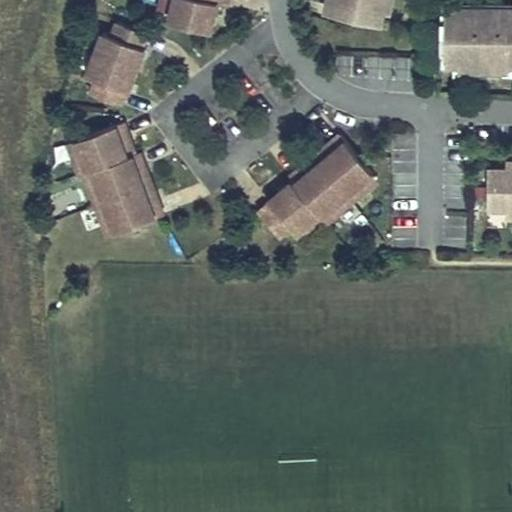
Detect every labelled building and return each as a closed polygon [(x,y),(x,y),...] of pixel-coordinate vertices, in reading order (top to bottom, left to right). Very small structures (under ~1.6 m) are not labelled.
[(175,0),(170,23),(211,32),(217,4),(226,6),(227,0),(175,0)] [(330,0),(330,4),(357,11),(355,17),(385,24),(388,10),(383,9),(385,0),(330,0)] [(385,0),(383,9),(388,10),(394,11),(396,0),(385,0)] [(357,11),(330,4),(328,11),(355,17),(357,11)] [(511,6),(455,6),(455,34),(448,34),(448,63),(463,63),(463,59),(510,59),(510,63),(511,63),(511,6)] [(92,94),(122,105),(127,91),(130,92),(146,48),(143,47),(148,33),(118,22),(113,36),(104,32),(88,76),(97,80),(92,94)] [(510,59),(463,59),(463,63),(463,69),(510,69),(510,63),(510,59)] [(88,76),(83,90),(92,94),(97,80),(88,76)] [(73,153),(81,174),(93,170),(97,180),(89,183),(105,225),(113,222),(117,233),(164,215),(158,199),(150,202),(138,171),(146,168),(140,152),(128,157),(122,141),(130,138),(124,122),(77,140),(81,150),(73,153)] [(293,227),(299,234),(322,215),(323,217),(331,210),(337,216),(372,187),(366,180),(374,173),(342,135),(329,146),(334,152),(309,173),(304,167),(291,178),(294,182),(271,201),(272,203),(261,212),(281,237),(293,227)] [(77,140),(69,143),(73,153),(81,150),(77,140)] [(511,171),(506,171),(486,171),(486,212),(504,213),(504,220),(505,220),(511,220),(511,171)] [(374,173),(366,180),(372,187),(380,180),(374,173)] [(322,215),(299,234),(306,242),(337,216),(331,210),(323,217),(322,215)] [(113,222),(105,225),(109,236),(117,233),(113,222)]
